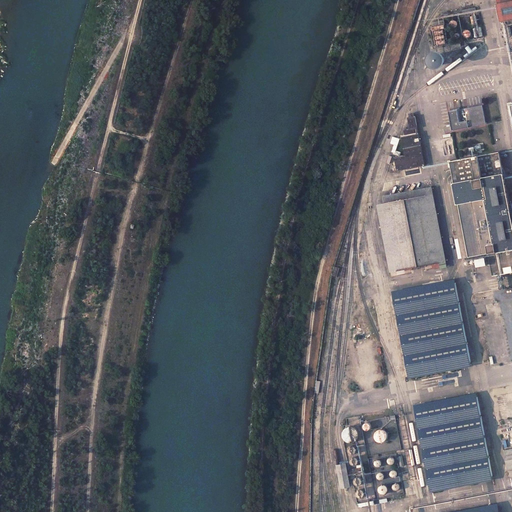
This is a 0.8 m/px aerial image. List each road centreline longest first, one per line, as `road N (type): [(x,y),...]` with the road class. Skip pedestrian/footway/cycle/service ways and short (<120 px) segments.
road 1 (track): [(192,0),(121,233),(91,407),(85,511)]
road 2 (track): [(296,511),(319,274),(397,0)]
road 3 (track): [(261,511),(268,368),(285,259),(359,0)]
road 4 (track): [(51,511),(62,318),(139,0)]
road 5 (unclassified): [(502,489),(427,100)]
road 6 (unknown): [(458,262),(395,272),(374,284),(395,396)]
road 7 (unclassified): [(502,489),(382,511)]
